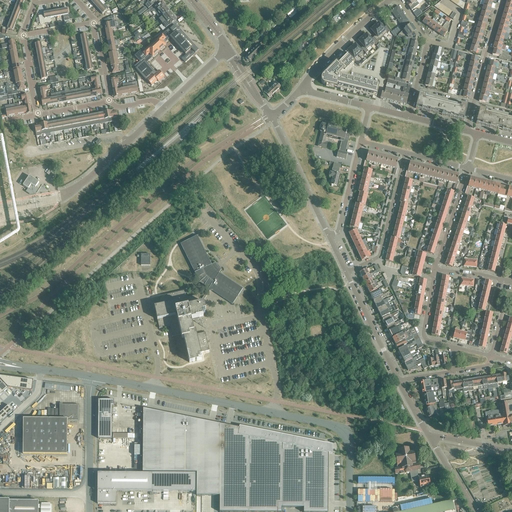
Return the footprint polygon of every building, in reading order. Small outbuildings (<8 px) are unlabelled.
[(102,0),(99,0),(94,5),(98,10),(105,3),(102,0)] [(146,0),(148,2),(146,5),(148,8),(157,1),(155,0),(146,0)] [(407,3),(410,8),(412,10),(419,4),(417,1),(416,1),(415,0),(407,0),(409,2),(407,3)] [(154,11),(157,14),(166,7),(165,7),(165,6),(166,5),(164,4),(163,4),(162,2),(157,6),(155,5),(143,14),(144,16),(148,13),(149,13),(151,11),(152,13),(154,11)] [(105,3),(98,10),(102,14),(109,8),(105,3)] [(12,11),(13,12),(19,14),(22,8),(16,6),(15,8),(13,7),(12,11)] [(400,27),(402,30),(410,23),(397,6),(393,9),(392,10),(391,11),(395,17),(396,16),(398,18),(397,19),(401,25),(400,27)] [(157,14),(160,18),(169,11),(169,10),(168,9),(167,8),(167,9),(166,7),(157,14)] [(64,8),(61,9),(62,15),(63,15),(64,22),(66,22),(69,22),(68,20),(72,19),(71,14),(68,14),(67,8),(64,8)] [(413,13),(417,17),(422,14),(419,9),(413,13)] [(44,15),(38,16),(40,24),(51,22),(50,18),(49,11),(43,12),(44,15)] [(158,20),(162,24),(172,15),(171,14),(171,13),(170,11),(169,11),(160,18),(158,20)] [(422,22),(428,26),(431,21),(426,17),(427,16),(424,14),(421,18),(424,20),(422,22)] [(166,29),(169,26),(176,20),(175,18),(175,17),(174,16),(173,16),(172,15),(162,24),(166,29)] [(501,20),(500,26),(507,28),(509,28),(511,23),(508,22),(501,20)] [(428,26),(433,30),(436,25),(431,21),(428,26)] [(379,22),(374,26),(383,36),(387,33),(390,31),(386,26),(384,28),(379,22)] [(408,37),(415,31),(416,31),(411,25),(403,30),(408,37)] [(433,30),(438,33),(442,28),(436,25),(433,30)] [(186,55),(182,59),(185,62),(198,51),(194,46),(179,30),(175,26),(170,30),(169,29),(146,50),(144,48),(135,56),(140,62),(135,66),(136,68),(136,69),(146,80),(151,86),(157,80),(158,82),(164,77),(159,71),(156,73),(146,63),(166,45),(164,43),(170,38),(186,55)] [(372,29),(371,30),(376,35),(373,37),(378,42),(380,40),(380,39),(383,36),(374,26),(374,27),(373,27),(371,28),(372,29)] [(447,32),(442,28),(438,33),(444,37),(447,32)] [(472,33),(482,36),(484,31),(477,28),(474,28),(472,33)] [(135,36),(134,38),(136,42),(142,38),(141,36),(137,31),(134,34),(135,36)] [(419,36),(415,31),(408,37),(407,38),(418,41),(419,36)] [(473,40),(480,42),(482,36),(472,33),(471,39),(473,40)] [(143,37),(142,38),(136,42),(136,43),(140,49),(145,45),(153,40),(159,35),(158,34),(151,38),(150,36),(145,40),(143,37)] [(366,34),(362,37),(370,46),(371,47),(375,44),(378,42),(373,37),(371,39),(366,34)] [(358,41),(363,46),(361,48),(365,53),(368,51),(367,49),(370,46),(362,37),(358,41)] [(419,41),(418,41),(407,38),(405,38),(405,40),(408,41),(407,47),(416,50),(419,41)] [(8,41),(8,43),(1,45),(1,47),(0,47),(0,49),(2,49),(9,48),(15,46),(14,40),(8,41)] [(252,51),(256,55),(263,49),(262,47),(263,46),(262,45),(260,46),(259,44),(252,51)] [(352,47),(351,48),(358,55),(359,56),(363,53),(355,44),(354,45),(354,44),(352,46),(352,47)] [(415,56),(416,50),(407,47),(403,46),(403,49),(406,49),(405,54),(415,56)] [(434,52),(433,54),(440,56),(442,56),(444,48),(441,47),(440,48),(436,47),(435,52),(434,52)] [(351,48),(347,51),(354,59),(358,55),(351,48)] [(250,61),(256,55),(252,51),(246,57),(245,58),(247,61),(248,60),(250,61)] [(321,79),(321,80),(321,81),(321,82),(322,82),(322,83),(323,84),(324,85),(325,85),(326,85),(329,86),(335,87),(337,88),(340,89),(343,90),(353,92),(356,93),(366,95),(369,96),(376,98),(379,86),(340,76),(339,75),(342,72),(343,70),(344,71),(354,62),(345,53),(343,55),(340,58),(338,60),(333,65),(331,67),(325,73),(323,75),(322,76),(321,77),(321,78),(321,79)] [(413,62),(415,56),(405,54),(402,53),(401,55),(405,56),(404,60),(413,62)] [(431,61),(438,62),(440,56),(433,54),(431,61)] [(478,57),(469,55),(468,61),(470,62),(476,63),(478,57)] [(412,69),(413,62),(404,60),(400,59),(399,61),(404,62),(403,66),(412,69)] [(45,66),(39,67),(40,73),(46,72),(49,72),(48,65),(45,66)] [(410,75),(412,69),(403,66),(398,65),(398,68),(401,69),(400,72),(400,73),(410,75)] [(15,77),(22,76),(21,70),(20,70),(13,71),(14,75),(13,75),(13,78),(15,78),(15,77)] [(494,74),(486,72),(485,78),(495,80),(496,81),(497,75),(494,74)] [(395,80),(405,83),(405,81),(408,82),(410,75),(400,73),(399,78),(395,77),(395,80)] [(428,73),(427,79),(433,81),(435,75),(428,73)] [(495,80),(485,78),(483,84),(491,86),(493,86),(495,80)] [(428,86),(428,88),(431,89),(435,90),(436,88),(432,87),(433,81),(427,79),(426,82),(425,82),(424,85),(425,85),(425,86),(428,86)] [(7,89),(7,93),(8,96),(18,94),(18,90),(24,89),(23,82),(17,84),(17,88),(16,88),(17,91),(13,91),(13,88),(7,89)] [(272,87),(271,88),(275,92),(280,87),(277,83),(276,84),(275,82),(271,86),(272,87)] [(400,104),(406,105),(408,96),(409,92),(410,92),(412,86),(405,84),(404,87),(403,91),(402,94),(400,104)] [(463,91),(464,91),(470,93),(472,87),(465,85),(463,85),(462,84),(461,87),(464,88),(463,91)] [(264,92),(265,92),(266,93),(266,94),(269,97),(275,92),(271,88),(270,90),(268,88),(264,92)] [(400,104),(402,94),(403,91),(396,89),(396,90),(389,88),(388,91),(385,90),(384,94),(382,94),(380,98),(380,99),(400,104)] [(459,96),(469,99),(470,93),(464,91),(463,91),(461,90),(459,96)] [(415,108),(437,114),(438,112),(442,113),(441,115),(464,121),(467,105),(461,104),(461,106),(425,97),(425,95),(419,93),(415,108)] [(486,97),(480,95),(479,101),(488,104),(490,98),(488,97),(486,97)] [(511,118),(485,112),(486,110),(480,109),(476,124),(498,129),(498,127),(502,128),(502,130),(511,132),(511,118)] [(57,121),(52,121),(54,132),(55,132),(55,135),(57,134),(58,137),(59,142),(61,142),(60,137),(59,134),(60,134),(59,131),(57,121)] [(326,138),(341,141),(339,151),(338,151),(336,157),(346,159),(347,153),(345,153),(348,140),(350,132),(346,131),(347,129),(328,124),(329,123),(324,122),(324,124),(322,124),(321,125),(319,130),(320,132),(321,132),(318,146),(322,147),(322,150),(325,150),(325,148),(326,148),(327,144),(325,143),(326,138)] [(366,161),(367,162),(376,164),(378,155),(375,154),(375,153),(373,152),(372,153),(368,152),(366,161)] [(382,156),(378,155),(376,164),(386,166),(388,157),(384,156),(385,155),(382,155),(382,156)] [(386,166),(395,169),(396,169),(398,160),(394,159),(394,158),(392,157),(391,158),(388,157),(386,166)] [(332,171),(339,172),(339,169),(340,169),(341,165),(334,163),(332,171)] [(414,164),(410,163),(407,172),(409,172),(417,174),(420,165),(416,165),(417,164),(414,163),(414,164)] [(420,165),(417,174),(427,177),(429,168),(426,167),(426,166),(424,165),(423,166),(420,165)] [(433,169),(429,168),(427,177),(437,179),(439,170),(435,169),(436,168),(433,168),(433,169)] [(442,171),(439,170),(437,179),(446,182),(449,173),(445,172),(445,171),(443,170),(442,171)] [(332,178),(331,184),(331,185),(337,187),(340,174),(334,173),(330,172),(329,177),(332,178)] [(452,173),(449,173),(446,182),(455,184),(456,184),(459,175),(454,174),(455,173),(452,173)] [(30,176),(22,185),(27,189),(26,190),(31,194),(36,193),(40,188),(37,186),(40,182),(30,176)] [(468,187),(469,187),(478,189),(480,181),(477,180),(477,179),(475,178),(474,179),(470,178),(468,187)] [(369,182),(361,180),(360,186),(368,188),(371,189),(372,183),(369,182)] [(484,181),(480,181),(478,189),(488,192),(490,183),(486,182),(487,181),(484,181)] [(493,184),(490,183),(488,192),(498,194),(500,185),(496,184),(496,183),(494,183),(493,184)] [(500,185),(498,194),(507,196),(509,188),(500,186),(500,185)] [(466,202),(473,204),(475,205),(475,203),(473,202),(474,199),(468,196),(466,202)] [(442,207),(448,209),(450,203),(443,201),(442,207)] [(362,211),(354,210),(353,215),(361,217),(363,218),(364,217),(361,216),(362,211)] [(356,229),(358,229),(359,223),(351,221),(350,227),(356,229)] [(456,231),(463,233),(465,227),(458,225),(456,231)] [(351,239),(359,235),(356,230),(355,230),(349,233),(351,239)] [(432,236),(439,238),(441,232),(434,230),(432,236)] [(351,239),(354,244),(362,241),(359,235),(351,239)] [(197,236),(180,244),(196,275),(197,277),(198,280),(199,282),(202,284),(203,285),(204,286),(206,287),(208,289),(207,290),(206,293),(205,295),(201,301),(201,303),(203,303),(203,301),(205,297),(210,290),(223,298),(232,304),(239,294),(243,289),(219,273),(217,272),(216,271),(215,269),(213,268),(213,267),(211,265),(211,264),(206,253),(197,236)] [(354,244),(356,250),(364,246),(362,241),(354,244)] [(437,243),(430,241),(429,247),(435,249),(437,243)] [(453,242),(451,248),(457,250),(459,244),(453,242)] [(356,250),(359,255),(367,251),(364,246),(356,250)] [(425,248),(424,252),(433,255),(435,249),(429,247),(428,249),(425,248)] [(359,255),(362,261),(369,257),(367,251),(359,255)] [(417,256),(416,258),(425,260),(425,258),(426,258),(427,255),(426,255),(426,254),(415,252),(414,255),(417,256)] [(150,255),(141,254),(141,266),(150,266),(150,255)] [(447,259),(445,265),(452,267),(454,261),(447,259)] [(359,273),(362,278),(369,275),(367,269),(359,273)] [(409,275),(420,278),(420,277),(421,277),(421,275),(421,274),(422,272),(411,269),(409,275)] [(376,271),(372,273),(369,275),(362,278),(364,283),(372,279),(375,278),(373,275),(379,272),(378,270),(376,271)] [(262,279),(270,288),(278,282),(270,272),(262,279)] [(364,283),(367,288),(374,285),(377,283),(375,280),(373,282),(372,279),(364,283)] [(367,288),(370,293),(377,290),(376,287),(378,286),(377,283),(374,285),(367,288)] [(161,305),(154,307),(155,310),(156,314),(159,329),(170,326),(171,330),(172,337),(181,335),(182,338),(183,338),(189,363),(202,360),(201,352),(209,351),(205,332),(196,334),(196,331),(195,331),(194,331),(191,320),(191,319),(193,319),(199,317),(203,316),(202,311),(203,311),(204,311),(205,310),(204,303),(203,303),(201,303),(200,303),(198,295),(188,297),(186,290),(159,296),(161,305)] [(373,300),(383,295),(380,290),(370,295),(373,300)] [(375,305),(383,301),(382,299),(389,296),(387,294),(373,300),(375,305)] [(375,305),(377,309),(385,305),(389,304),(388,302),(390,300),(389,298),(383,301),(375,305)] [(385,305),(377,309),(379,313),(387,309),(391,308),(389,304),(385,305)] [(387,309),(379,313),(380,315),(381,317),(382,318),(390,314),(389,312),(392,310),(391,308),(387,309)] [(421,310),(414,309),(411,308),(411,311),(414,312),(413,315),(404,313),(406,318),(413,320),(414,315),(420,316),(421,310)] [(393,313),(382,318),(384,323),(394,318),(393,316),(394,316),(398,314),(397,312),(393,313)] [(386,327),(394,323),(393,321),(396,320),(395,318),(394,318),(384,323),(386,327)] [(394,323),(386,327),(388,332),(389,331),(396,327),(395,326),(399,324),(401,323),(400,320),(394,323)] [(396,327),(389,331),(389,332),(389,333),(391,336),(399,333),(398,331),(400,330),(400,328),(401,328),(406,325),(405,323),(400,326),(396,327)] [(453,338),(459,340),(461,332),(459,331),(459,329),(459,328),(458,327),(457,327),(456,328),(455,329),(455,330),(454,333),(453,338)] [(395,344),(408,338),(412,336),(412,335),(411,332),(409,330),(409,329),(404,331),(404,332),(392,338),(395,344)] [(461,332),(459,340),(465,341),(465,340),(469,341),(471,333),(472,330),(470,330),(470,331),(467,330),(467,332),(467,333),(461,332)] [(397,348),(406,344),(405,342),(408,341),(413,338),(412,336),(408,338),(395,344),(396,345),(396,347),(397,348)] [(404,347),(398,350),(400,354),(411,349),(410,347),(413,345),(412,343),(404,347)] [(400,354),(402,359),(410,355),(409,353),(412,351),(414,350),(413,347),(411,349),(400,354)] [(431,348),(432,351),(435,350),(436,358),(433,358),(434,366),(435,367),(437,366),(439,365),(438,358),(439,358),(438,352),(438,349),(435,350),(435,349),(431,348)] [(404,363),(412,359),(411,357),(414,355),(418,353),(417,351),(410,355),(402,359),(404,363)] [(412,359),(404,363),(406,367),(416,362),(415,360),(420,358),(419,355),(412,359)] [(434,366),(433,358),(429,359),(429,356),(426,357),(426,360),(427,359),(429,367),(431,367),(432,367),(433,367),(434,366)] [(416,362),(406,367),(408,370),(409,370),(410,371),(417,370),(415,365),(416,364),(417,365),(421,364),(424,369),(427,367),(423,358),(416,362)] [(509,383),(508,377),(506,377),(505,373),(500,374),(502,382),(506,382),(507,383),(509,383)] [(0,379),(8,388),(17,389),(18,378),(0,375),(0,379)] [(18,378),(17,389),(32,391),(33,380),(18,378)] [(433,385),(421,387),(422,390),(421,390),(421,392),(422,392),(422,393),(431,391),(431,388),(440,386),(440,384),(436,385),(433,385)] [(507,389),(505,390),(503,390),(504,396),(504,399),(511,398),(511,392),(510,389),(507,390),(507,389)] [(99,400),(98,400),(98,439),(112,439),(112,406),(114,406),(114,403),(114,400),(100,400),(99,400)] [(499,404),(500,404),(501,411),(499,411),(493,412),(493,411),(489,412),(486,413),(488,426),(503,424),(503,426),(511,425),(511,422),(511,414),(509,415),(507,403),(506,403),(506,401),(499,402),(499,404)] [(23,419),(23,444),(23,454),(67,455),(67,419),(78,419),(78,405),(63,404),(63,403),(59,403),(59,419),(23,419)] [(427,406),(427,408),(426,409),(428,417),(436,414),(434,408),(434,406),(433,404),(426,405),(427,406)] [(3,410),(7,415),(13,410),(8,405),(3,410)] [(220,424),(143,408),(142,472),(196,473),(196,496),(219,496),(220,424)] [(239,428),(220,424),(219,496),(219,511),(281,511),(282,508),(303,508),(303,511),(327,511),(328,454),(332,454),(332,445),(239,426),(239,428)] [(112,439),(98,439),(97,473),(141,473),(142,439),(112,439)] [(418,477),(418,473),(418,472),(417,472),(417,470),(420,469),(419,464),(416,464),(413,450),(410,451),(409,448),(397,450),(398,453),(395,454),(397,468),(394,468),(395,474),(400,473),(401,475),(410,473),(411,478),(414,478),(418,477)] [(141,474),(98,473),(97,491),(97,504),(116,504),(116,491),(152,492),(195,492),(195,474),(152,474),(141,474)] [(418,477),(420,487),(430,486),(428,475),(418,477)] [(53,478),(53,489),(67,489),(67,478),(53,478)] [(358,490),(358,501),(378,501),(378,490),(372,490),(358,490)] [(477,499),(475,501),(482,511),(484,511),(482,507),(477,499)] [(0,511),(80,511),(80,501),(38,501),(0,500),(0,511)]
